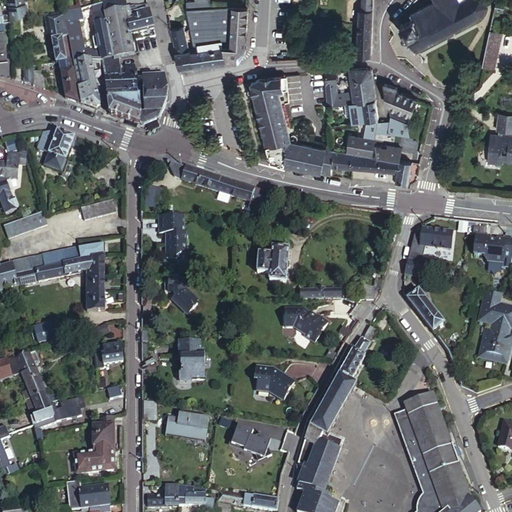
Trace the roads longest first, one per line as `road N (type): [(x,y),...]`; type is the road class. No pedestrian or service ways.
road 1 (residential): [(141,144),(133,511)]
road 2 (tertiary): [(167,144),(287,182),(420,203)]
road 3 (residential): [(393,286),(307,422),(283,511)]
road 4 (tertiary): [(0,127),(56,115),(141,144)]
road 5 (residential): [(459,408),(393,286)]
road 6 (unclassified): [(385,62),(252,62)]
